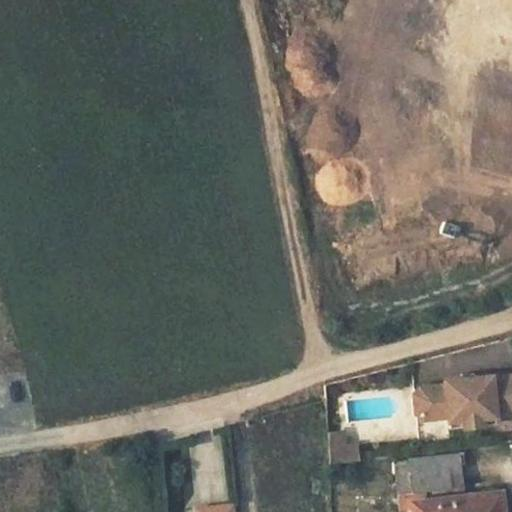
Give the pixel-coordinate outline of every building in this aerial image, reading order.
[(511,413),(511,377),(486,380),(486,379),(469,381),(457,382),(440,384),(441,389),(416,391),(410,399),(412,417),(420,422),(444,419),(445,424),(491,418),(490,416),(511,413)] [(446,431),(491,426),(491,418),(445,424),(446,431)] [(354,427),(328,429),(330,460),(356,458),(354,427)] [(193,500),(226,498),(223,436),(189,438),(193,500)] [(472,456),(404,464),(407,497),(408,499),(465,492),(463,471),(474,470),(472,456)] [(407,497),(404,464),(389,466),(393,499),(407,497)] [(500,511),(498,493),(411,502),(411,511),(500,511)]
